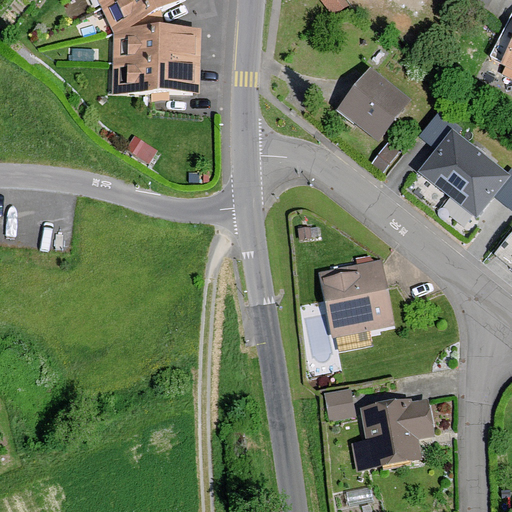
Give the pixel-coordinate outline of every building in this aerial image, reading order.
[(162,38),(158,18),(185,5),(182,0),(87,0),(108,40),(107,104),(195,105),(196,39),(162,38)] [(348,7),(342,0),(318,0),(333,18),(348,7)] [(511,22),(488,65),(497,70),(495,74),(511,83),(511,22)] [(405,108),(366,76),(334,115),(374,147),(405,108)] [(510,181),(451,135),(417,178),(476,224),(510,181)] [(395,327),(381,262),(319,275),(333,340),(395,327)] [(321,382),(320,370),(309,372),(310,383),(321,382)] [(350,428),(345,398),(322,402),(327,432),(350,428)] [(409,413),(408,407),(356,415),(361,448),(349,450),(353,478),(418,469),(415,447),(431,444),(426,411),(409,413)]
